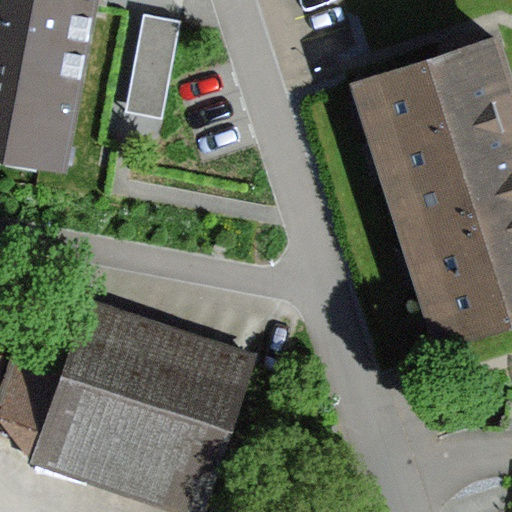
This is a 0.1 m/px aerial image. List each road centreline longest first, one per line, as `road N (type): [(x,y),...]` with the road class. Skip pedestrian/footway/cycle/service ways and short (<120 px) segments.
road 1 (residential): [(329,289),(0,238)]
road 2 (residential): [(329,289),(235,0)]
road 3 (residential): [(393,511),(354,410),(329,289)]
